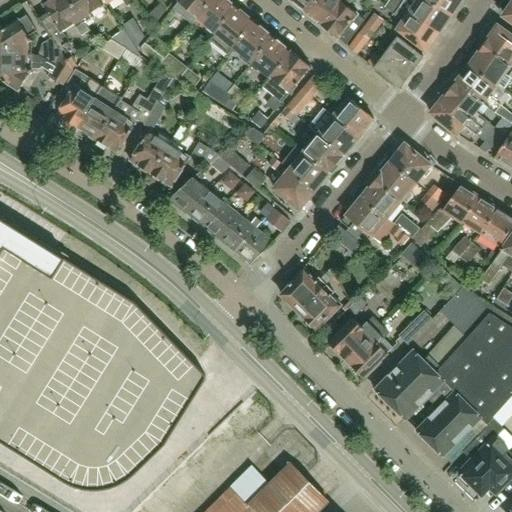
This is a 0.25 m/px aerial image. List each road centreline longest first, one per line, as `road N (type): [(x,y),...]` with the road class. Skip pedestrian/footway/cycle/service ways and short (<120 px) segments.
road 1 (residential): [(247,305),(184,248),(0,126)]
road 2 (residential): [(456,511),(247,305)]
road 3 (tertiary): [(218,326),(105,232),(0,167)]
road 4 (tertiary): [(402,511),(218,326)]
road 5 (residential): [(247,305),(404,117)]
road 6 (residential): [(404,117),(260,0)]
road 7 (residential): [(404,117),(487,0)]
road 8 (residential): [(511,191),(404,117)]
